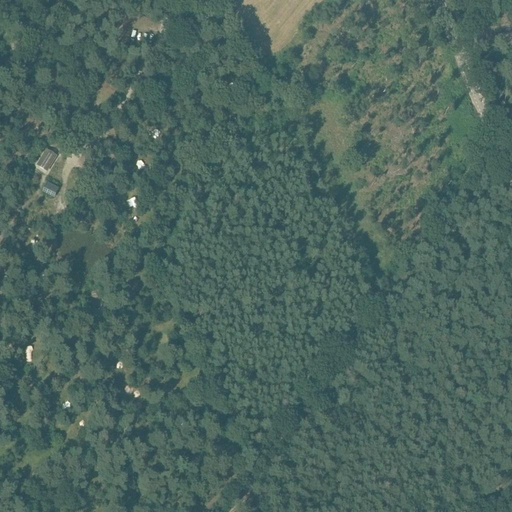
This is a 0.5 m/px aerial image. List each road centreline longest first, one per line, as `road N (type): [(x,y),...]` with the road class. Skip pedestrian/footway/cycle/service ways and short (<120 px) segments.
road 1 (track): [(235,454),(140,264),(64,195)]
road 2 (track): [(64,195),(72,159),(119,111),(168,0)]
road 3 (unclassified): [(511,177),(435,0)]
